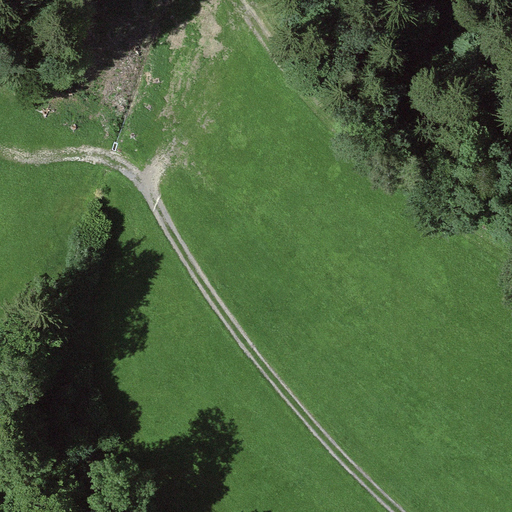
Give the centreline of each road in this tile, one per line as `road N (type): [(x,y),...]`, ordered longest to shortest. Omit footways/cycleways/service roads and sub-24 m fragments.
road 1 (track): [(399,511),(252,352),(175,242),(137,165),(139,0)]
road 2 (track): [(236,0),(376,154),(511,257)]
